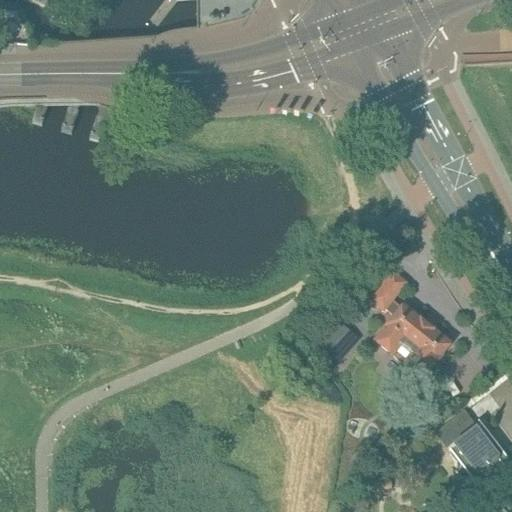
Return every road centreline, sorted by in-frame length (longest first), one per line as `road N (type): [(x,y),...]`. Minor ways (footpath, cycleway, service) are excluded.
road 1 (secondary): [(0,73),(217,67),(286,56),(369,22)]
road 2 (tertiary): [(511,269),(409,79),(369,22)]
